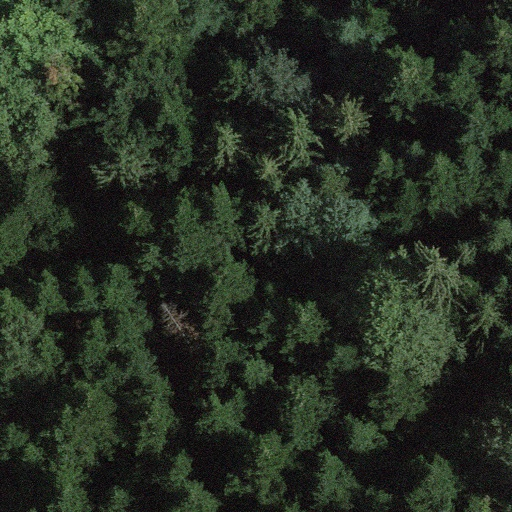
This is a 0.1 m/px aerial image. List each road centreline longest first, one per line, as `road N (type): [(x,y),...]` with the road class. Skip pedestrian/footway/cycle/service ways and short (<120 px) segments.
road 1 (track): [(0,279),(60,289),(196,343),(468,511)]
road 2 (track): [(0,57),(235,119),(511,142)]
